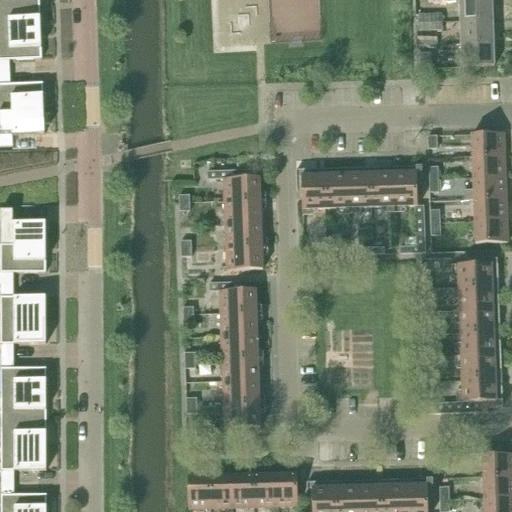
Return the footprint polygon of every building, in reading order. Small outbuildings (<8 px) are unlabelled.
[(0,0),(0,9),(39,8),(39,0),(0,0)] [(459,0),(460,22),(492,21),(491,0),(459,0)] [(0,35),(40,34),(39,8),(0,9),(0,35)] [(419,30),(430,30),(430,14),(418,15),(419,30)] [(430,14),(430,30),(442,30),(441,14),(430,14)] [(460,22),(461,45),(493,44),(492,21),(460,22)] [(40,34),(0,35),(0,72),(9,73),(9,61),(41,59),(40,34)] [(493,44),(461,45),(461,68),(494,67),(493,44)] [(420,69),(431,69),(431,53),(420,53),(420,69)] [(9,73),(0,72),(0,111),(43,110),(42,83),(10,85),(9,73)] [(43,110),(0,111),(0,147),(12,147),(12,135),(44,134),(43,110)] [(472,136),(473,158),(505,157),(504,135),(472,136)] [(428,150),(437,150),(437,137),(428,137),(428,150)] [(473,158),(473,179),(506,178),(505,157),(473,158)] [(371,169),(373,209),(398,208),(397,168),(371,169)] [(415,208),(418,207),(417,188),(422,188),(422,168),(397,168),(398,208),(415,208)] [(429,169),(429,181),(439,181),(438,168),(429,169)] [(346,170),(347,210),(373,209),(371,169),(346,170)] [(321,171),(322,210),(347,210),(346,170),(321,171)] [(238,179),(248,179),(248,171),(238,172),(238,179)] [(303,211),(322,210),(321,171),(296,171),(297,192),(302,192),(303,211)] [(207,181),(218,180),(217,172),(207,173),(207,181)] [(218,180),(223,180),(228,180),(228,172),(217,172),(218,180)] [(228,180),(238,179),(238,172),(228,172),(228,180)] [(473,179),(474,201),(506,200),(506,178),(473,179)] [(260,179),(248,179),(238,179),(228,180),(223,180),(224,203),(260,202),(260,179)] [(439,181),(429,181),(430,194),(439,194),(439,181)] [(178,197),(179,205),(189,204),(189,197),(178,197)] [(474,201),(475,223),(507,222),(506,200),(474,201)] [(224,203),(225,226),(261,225),(260,202),(224,203)] [(189,204),(179,205),(179,213),(190,212),(189,204)] [(415,208),(415,217),(424,216),(424,207),(418,207),(415,208)] [(0,247),(45,246),(45,223),(13,223),(13,211),(0,210),(0,223),(0,247)] [(430,212),(431,225),(440,224),(440,211),(430,212)] [(424,216),(415,217),(415,226),(425,226),(424,216)] [(507,222),(475,223),(476,245),(508,244),(507,222)] [(440,224),(431,225),(431,237),(441,237),(440,224)] [(225,226),(226,249),(262,248),(261,225),(225,226)] [(425,226),(415,226),(416,236),(425,235),(425,226)] [(425,235),(416,236),(416,245),(425,245),(425,235)] [(414,247),(414,238),(404,238),(404,247),(414,247)] [(180,242),(181,250),(192,250),(192,241),(180,242)] [(416,245),(416,248),(416,255),(426,254),(425,245),(416,245)] [(45,273),(45,246),(0,247),(0,273),(0,285),(0,286),(0,285),(13,285),(13,273),(45,273)] [(262,248),(226,249),(227,272),(263,271),(262,248)] [(192,250),(181,250),(181,258),(192,258),(192,250)] [(458,266),(459,286),(498,284),(497,259),(477,260),(477,265),(458,266)] [(230,292),(240,292),(240,283),(230,284),(230,292)] [(209,293),(219,292),(219,284),(209,284),(209,293)] [(219,292),(230,292),(230,284),(219,284),(219,292)] [(459,286),(459,310),(499,309),(498,284),(459,286)] [(0,286),(0,321),(45,321),(45,297),(13,297),(13,285),(0,285),(0,286)] [(219,292),(220,315),(256,314),(256,291),(240,292),(230,292),(219,292)] [(183,309),(183,316),(193,316),(193,308),(183,309)] [(459,310),(460,335),(500,334),(499,309),(459,310)] [(220,315),(221,338),(257,337),(256,314),(220,315)] [(193,316),(183,316),(184,324),(194,324),(193,316)] [(0,321),(0,357),(13,357),(13,345),(46,345),(45,321),(0,321)] [(460,335),(461,360),(501,358),(500,334),(460,335)] [(221,338),(222,361),(258,360),(257,337),(221,338)] [(13,357),(0,357),(0,394),(46,394),(46,369),(13,369),(13,357)] [(461,360),(462,385),(502,383),(501,358),(461,360)] [(222,361),(222,384),(259,383),(258,360),(222,361)] [(195,362),(185,362),(185,370),(195,370),(195,362)] [(222,384),(223,407),(259,406),(259,383),(222,384)] [(481,403),(482,409),(503,408),(502,383),(462,385),(463,404),(472,403),(481,403)] [(0,413),(0,419),(46,420),(46,394),(0,394),(1,414),(0,413)] [(186,400),(187,408),(197,408),(196,399),(186,400)] [(464,414),(473,414),(472,403),(463,404),(464,414)] [(482,413),(482,409),(481,403),(472,403),(473,414),(482,413)] [(428,415),(437,415),(436,404),(427,405),(428,415)] [(437,415),(446,415),(445,404),(436,404),(437,415)] [(446,415),(455,414),(454,404),(445,404),(446,415)] [(463,404),(454,404),(455,414),(464,414),(463,404)] [(223,407),(224,430),(226,430),(238,429),(250,429),(260,428),(259,406),(223,407)] [(0,429),(1,430),(1,446),(46,445),(46,420),(0,419),(0,429)] [(226,438),(238,437),(238,429),(226,430),(226,438)] [(250,437),(250,429),(238,429),(238,437),(250,437)] [(226,430),(224,430),(214,430),(215,438),(226,438),(226,430)] [(1,446),(1,483),(13,483),(13,471),(46,471),(46,445),(1,446)] [(511,455),(483,456),(484,478),(511,477),(511,455)] [(439,470),(448,470),(448,457),(439,457),(439,470)] [(254,509),(276,508),(275,476),(253,477),(254,509)] [(275,476),(276,508),(298,508),(297,476),(275,476)] [(210,510),(232,509),(231,477),(209,478),(210,510)] [(232,509),(254,509),(253,477),(231,477),(232,509)] [(511,477),(484,478),(484,500),(511,498),(511,477)] [(188,511),(210,510),(209,478),(188,478),(188,511)] [(427,511),(428,501),(433,500),(433,480),(407,481),(408,511),(427,511)] [(357,511),(383,511),(382,481),(357,482),(357,511)] [(383,511),(408,511),(407,481),(382,481),(383,511)] [(332,511),(357,511),(357,482),(332,483),(332,511)] [(13,483),(1,483),(0,511),(46,511),(46,495),(13,495),(13,483)] [(312,511),(332,511),(332,483),(307,483),(307,504),(313,504),(312,511)] [(439,488),(440,501),(449,501),(449,488),(439,488)] [(511,511),(511,498),(484,500),(484,511),(511,511)] [(449,511),(449,501),(440,501),(440,511),(449,511)]
